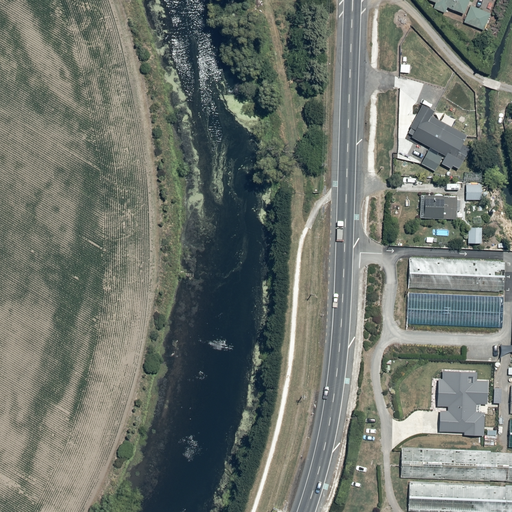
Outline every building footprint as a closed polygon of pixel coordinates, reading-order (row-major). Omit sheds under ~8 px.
[(447,8),(465,14),(469,0),(428,0),(436,3),(434,9),(445,13),(447,8)] [(487,12),(470,5),(463,22),(480,29),(487,12)] [(409,130),(412,137),(446,156),(442,164),(451,169),(453,166),(459,169),(470,149),(463,145),(467,136),(433,117),(435,112),(423,106),(409,130)] [(481,184),(465,184),(465,199),(480,199),(481,184)] [(458,197),(420,196),(420,218),(456,219),(458,197)] [(481,227),(468,227),(468,242),(480,243),(481,227)] [(504,262),(410,257),(409,288),(503,292),(504,262)] [(502,298),(408,293),(406,323),(502,329),(502,298)] [(438,380),(437,407),(449,407),(449,412),(439,411),(438,432),(464,433),(464,436),(485,436),(489,381),(477,380),(477,372),(443,372),(438,380)] [(493,389),(492,401),(501,402),(501,389),(493,389)] [(511,453),(402,449),(401,479),(511,482),(511,453)] [(511,511),(511,486),(410,482),(408,511),(425,511),(511,511)]
